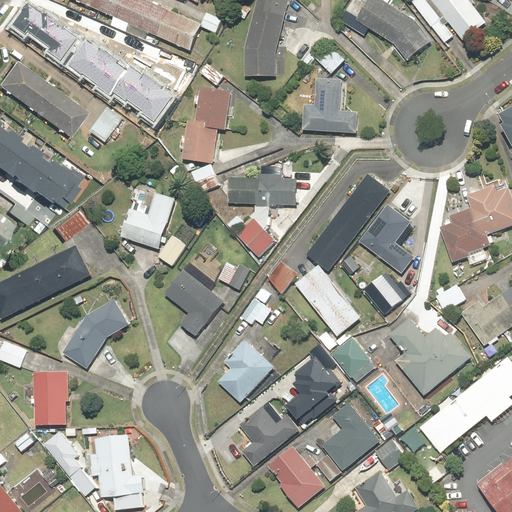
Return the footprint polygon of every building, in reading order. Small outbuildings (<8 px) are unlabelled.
[(74,0),(117,18),(114,26),(130,33),(134,25),(194,51),(204,29),(219,35),(225,21),(210,14),(205,27),(142,0),(74,0)] [(291,0),(259,0),(248,49),(247,77),(279,77),(279,52),(291,0)] [(353,0),(346,9),(413,63),(436,36),(391,0),(353,0)] [(463,41),(488,23),(471,0),(417,0),(414,2),(446,45),(459,36),(463,41)] [(107,71),(122,51),(94,30),(90,35),(74,23),(69,30),(59,23),(40,48),(80,78),(92,61),(107,71)] [(159,46),(135,36),(126,55),(149,65),(145,74),(168,84),(179,58),(157,49),(159,46)] [(328,38),(313,54),(334,75),(349,59),(328,38)] [(17,59),(0,82),(0,87),(70,138),(89,111),(17,59)] [(209,65),(203,74),(219,86),(226,77),(209,65)] [(347,79),(318,78),(317,106),(307,105),(306,128),(357,131),(359,112),(345,111),(347,79)] [(134,92),(122,84),(113,97),(125,105),(134,92)] [(186,150),(185,159),(217,163),(222,129),(230,130),(235,90),(201,86),(196,122),(190,121),(187,139),(183,139),(182,149),(186,150)] [(108,142),(122,121),(107,112),(93,133),(108,142)] [(0,126),(0,157),(14,137),(17,133),(7,126),(4,130),(0,126)] [(14,137),(0,157),(0,167),(8,173),(9,171),(16,175),(14,178),(17,180),(36,152),(39,148),(28,141),(25,145),(14,137)] [(36,152),(17,180),(27,187),(29,184),(41,191),(60,164),(48,156),(46,159),(36,152)] [(67,169),(60,164),(41,191),(40,193),(46,197),(48,195),(62,205),(83,173),(70,164),(67,169)] [(214,165),(194,173),(202,193),(222,185),(214,165)] [(231,204),(299,206),(300,180),(284,179),(285,175),(261,174),(261,178),(232,177),(231,204)] [(370,174),(311,257),(334,273),(392,190),(370,174)] [(501,187),(471,196),(475,207),(453,214),(455,221),(442,225),(454,263),(474,257),(473,252),(494,246),(491,236),(511,229),(511,187),(502,190),(501,187)] [(177,199),(147,190),(140,213),(133,210),(125,239),(162,250),(177,199)] [(13,202),(6,212),(24,224),(31,214),(13,202)] [(413,222),(391,206),(363,243),(405,275),(418,258),(398,242),(413,222)] [(262,259),(281,241),(268,228),(273,209),(258,207),(257,216),(239,234),(262,259)] [(52,229),(62,242),(89,221),(79,208),(52,229)] [(0,246),(15,225),(0,214),(0,246)] [(174,268),(189,247),(176,237),(161,259),(174,268)] [(0,312),(3,319),(94,275),(79,245),(0,283),(0,312)] [(355,259),(347,266),(354,274),(362,267),(355,259)] [(230,260),(221,279),(243,291),(253,272),(230,260)] [(284,260),(271,277),(286,294),(300,275),(284,260)] [(320,266),(298,284),(343,337),(365,318),(320,266)] [(388,271),(367,288),(386,312),(407,295),(388,271)] [(190,272),(171,295),(192,312),(183,324),(199,336),(227,301),(190,272)] [(460,285),(439,296),(447,313),(469,302),(460,285)] [(511,330),(511,286),(487,306),(482,301),(464,315),(489,348),(511,330)] [(274,295),(265,289),(259,298),(269,304),(274,295)] [(275,310),(258,299),(245,318),(255,324),(258,319),(265,324),(275,310)] [(111,339),(133,326),(118,300),(89,317),(66,355),(91,370),(111,339)] [(430,336),(414,316),(394,333),(410,353),(400,361),(426,394),(474,356),(454,332),(450,335),(443,326),(430,336)] [(249,341),(259,331),(244,317),(230,332),(244,344),(248,340),(249,341)] [(330,332),(322,338),(332,352),(340,345),(330,332)] [(343,348),(334,355),(357,384),(380,366),(353,332),(339,343),(343,348)] [(0,349),(2,351),(0,355),(0,359),(22,368),(30,350),(1,338),(0,340),(0,349)] [(249,341),(248,340),(244,344),(227,362),(234,368),(221,382),(244,403),(278,367),(249,341)] [(309,392),(293,405),(308,422),(317,414),(318,416),(339,398),(332,390),(344,380),(322,355),(301,373),(306,378),(300,382),(309,392)] [(424,428),(444,452),(511,398),(511,360),(511,359),(424,428)] [(70,374),(37,375),(39,428),(71,427),(70,374)] [(345,429),(325,444),(346,472),(385,442),(353,402),(335,416),(345,429)] [(281,424),(266,407),(243,426),(256,442),(245,451),(258,467),(303,429),(291,415),(281,424)] [(403,424),(395,415),(386,424),(394,432),(403,424)] [(381,420),(375,424),(384,436),(390,432),(381,420)] [(84,449),(77,440),(72,443),(63,432),(47,444),(90,498),(102,489),(82,465),(85,463),(82,459),(85,457),(81,452),(84,449)] [(28,434),(17,444),(26,453),(37,444),(28,434)] [(144,495),(147,494),(145,474),(136,475),(132,434),(98,438),(100,455),(93,456),(95,477),(102,477),(105,499),(117,498),(118,511),(145,509),(144,495)] [(314,468),(319,465),(312,456),(307,460),(297,447),(272,467),(285,484),(283,485),(302,509),(329,487),(314,468)] [(511,511),(511,451),(478,479),(505,511),(511,511)] [(0,469),(9,462),(1,452),(0,452),(0,469)] [(345,473),(331,455),(320,464),(319,464),(334,482),(345,473)] [(447,476),(439,466),(432,473),(440,482),(447,476)] [(53,468),(44,474),(54,488),(63,481),(53,468)] [(397,511),(416,511),(423,508),(410,489),(401,495),(384,471),(359,488),(370,504),(358,511),(395,511),(397,511)] [(0,511),(26,511),(0,480),(0,511)]
